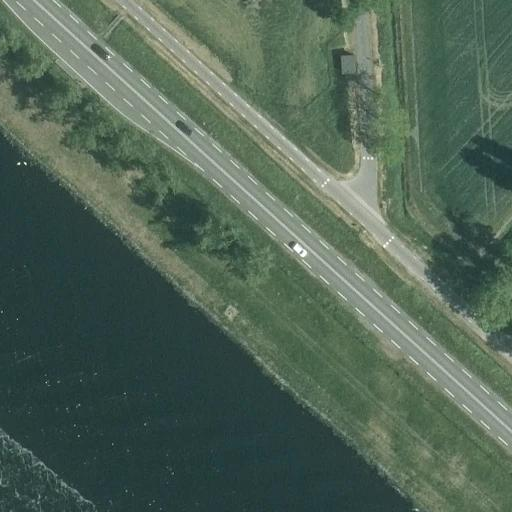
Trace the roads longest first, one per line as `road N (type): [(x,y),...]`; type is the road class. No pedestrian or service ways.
road 1 (track): [(0,74),(494,511)]
road 2 (primary): [(511,432),(29,0)]
road 3 (unclassified): [(358,214),(122,0)]
road 4 (unclassified): [(358,214),(367,160),(359,0)]
road 5 (unclassified): [(511,352),(358,214)]
